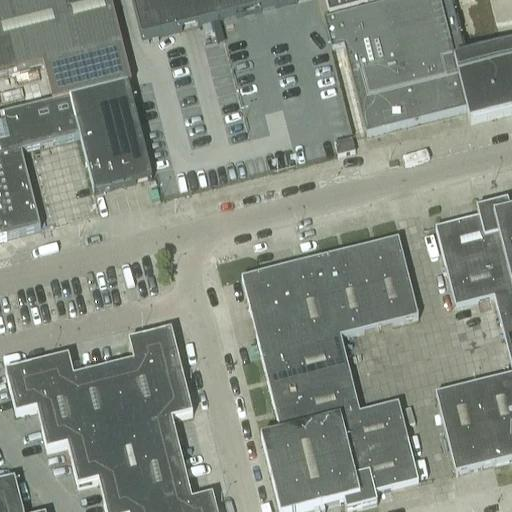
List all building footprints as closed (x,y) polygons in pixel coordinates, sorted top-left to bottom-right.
[(122,48),(110,0),(0,0),(0,79),(43,69),(52,107),(69,102),(128,88),(132,87),(122,48)] [(297,4),(295,0),(130,0),(141,43),(297,4)] [(511,50),(465,62),(449,0),(415,0),(330,21),(323,23),(331,55),(344,52),(366,139),(466,113),(469,126),(511,115),(511,50)] [(394,0),(324,0),(328,17),(394,0)] [(0,243),(40,234),(21,157),(80,142),(75,126),(69,102),(52,107),(0,120),(0,243)] [(151,182),(134,111),(124,114),(121,102),(82,112),(85,123),(75,126),(80,142),(93,196),(151,182)] [(355,154),(351,141),(334,146),(337,159),(355,154)] [(511,463),(511,214),(510,215),(507,205),(476,213),(478,223),(435,233),(455,313),(494,303),(511,376),(511,378),(435,398),(455,478),(511,463)] [(359,417),(340,341),(418,322),(398,243),(241,282),(280,437),(260,442),(277,511),(317,511),(343,506),(344,511),(359,511),(377,508),(374,498),(418,487),(398,407),(359,417)] [(192,505),(171,424),(192,419),(171,335),(128,346),(133,367),(114,371),(73,382),(68,361),(5,377),(16,420),(36,415),(47,456),(67,451),(77,492),(98,487),(104,511),(215,511),(212,500),(192,505)] [(21,511),(14,484),(0,487),(0,511),(21,511)]
